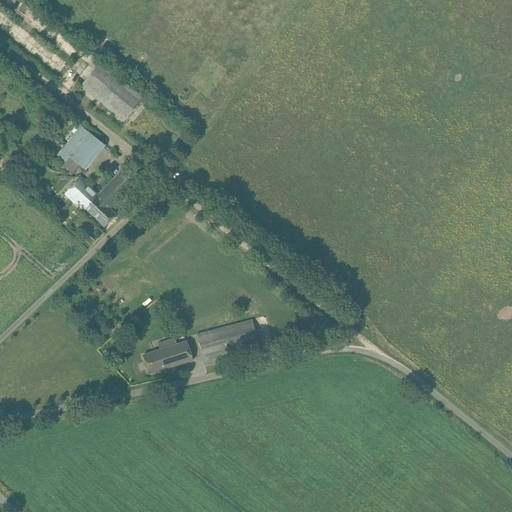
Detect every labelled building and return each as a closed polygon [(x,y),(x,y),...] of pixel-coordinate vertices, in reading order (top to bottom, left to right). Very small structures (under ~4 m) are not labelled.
[(100,63),(87,78),(81,86),(124,122),(143,98),(100,63)] [(104,145),(89,133),(81,127),(58,155),(75,169),(79,164),(85,169),(104,145)] [(47,136),(57,145),(62,139),(52,130),(47,136)] [(81,177),(71,189),(67,192),(68,192),(65,195),(72,201),(74,198),(105,227),(116,215),(110,209),(141,176),(128,164),(99,194),(81,177)] [(207,243),(192,225),(147,263),(162,281),(207,243)] [(179,304),(227,270),(217,256),(169,290),(179,304)] [(245,301),(233,280),(182,310),(194,331),(245,301)] [(261,351),(258,341),(252,320),(197,334),(205,366),(261,351)] [(187,342),(174,346),(172,339),(158,343),(160,350),(143,356),(149,374),(193,360),(187,342)]
